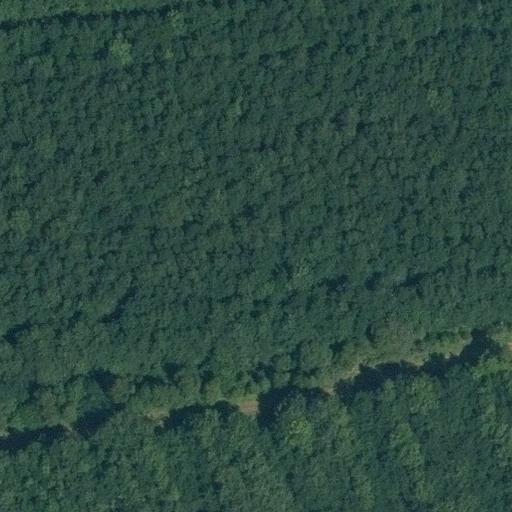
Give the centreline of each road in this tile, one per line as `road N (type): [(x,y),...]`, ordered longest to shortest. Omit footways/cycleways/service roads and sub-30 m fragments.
road 1 (track): [(0,432),(270,395),(511,337)]
road 2 (track): [(130,0),(0,14)]
